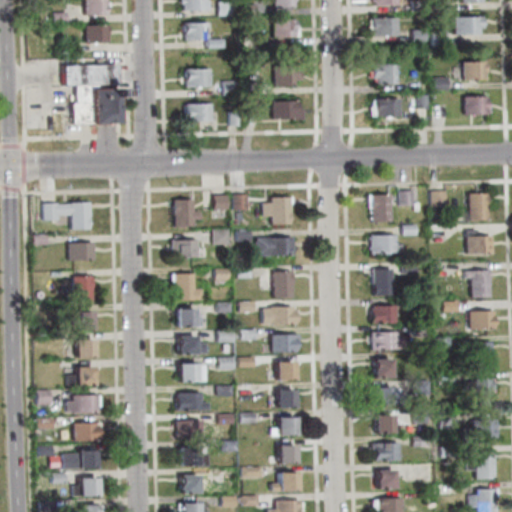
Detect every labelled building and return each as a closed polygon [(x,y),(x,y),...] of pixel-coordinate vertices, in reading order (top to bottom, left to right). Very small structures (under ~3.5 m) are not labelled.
[(81,0),(81,14),(105,14),(105,0),(81,0)] [(199,0),(199,9),(177,9),(177,2),(175,2),(175,0),(199,0)] [(406,0),(418,0),(419,10),(406,11),(406,0)] [(226,15),(212,15),(212,2),(226,1),(226,15)] [(425,10),(425,1),(439,1),(440,9),(425,10)] [(251,13),(239,14),(238,4),(251,4),(251,13)] [(392,35),(368,36),(367,17),(392,16),(392,35)] [(449,17),(477,16),(478,28),(474,28),(475,33),(449,33),(449,17)] [(267,37),(267,19),(290,19),(290,27),(293,27),(293,36),(267,37)] [(179,23),(202,22),(203,39),(179,40),(179,23)] [(104,24),(82,24),(82,41),(104,41),(104,24)] [(421,41),(407,41),(407,31),(420,30),(421,41)] [(441,45),(426,45),(426,31),(441,31),(441,45)] [(201,47),(201,40),(217,39),(217,47),(201,47)] [(458,79),(457,62),(480,61),(481,78),(458,79)] [(59,64),(59,84),(69,84),(70,123),(115,122),(115,63),(59,64)] [(371,83),(371,77),(368,78),(367,64),(392,63),(392,83),(371,83)] [(295,79),(289,79),(289,85),(269,85),(269,66),(295,65),(295,79)] [(204,85),(180,86),(180,69),(204,68),(204,85)] [(428,89),(427,77),(442,77),(443,88),(428,89)] [(232,95),(218,96),(218,81),(231,81),(232,95)] [(254,81),(254,90),(241,90),(241,81),(254,81)] [(423,108),(414,108),(413,95),(423,94),(423,108)] [(482,96),(482,112),(458,113),(458,97),(482,96)] [(394,115),(370,116),(370,99),(394,98),(394,115)] [(267,118),(266,100),(292,100),(293,109),(297,108),(297,119),(289,119),(289,118),(267,118)] [(243,115),(242,101),(252,101),(253,114),(243,115)] [(180,104),(205,103),(205,120),(181,121),(180,104)] [(224,125),(223,112),(234,111),(235,125),(224,125)] [(408,190),(408,205),(394,205),(394,191),(408,190)] [(441,206),(426,206),(426,191),(441,191),(441,206)] [(482,219),(464,220),(463,193),(481,193),(482,219)] [(229,194),(242,194),(242,209),(229,209),(229,194)] [(208,209),(208,195),(221,195),(221,208),(208,209)] [(384,195),(385,220),(366,221),(365,195),(384,195)] [(266,197),(284,197),(284,223),(266,223),(266,215),(258,215),(257,203),(266,203),(266,197)] [(168,199),(187,199),(187,211),(194,211),(194,219),(187,219),(187,226),(169,226),(168,199)] [(36,220),(36,203),(51,203),(51,204),(63,204),(63,202),(83,202),(83,216),(82,216),(82,229),(64,229),(64,214),(51,215),(51,220),(36,220)] [(397,235),(397,225),(410,224),(410,234),(397,235)] [(424,224),(438,224),(439,234),(425,234),(424,224)] [(222,230),(222,242),(208,242),(208,230),(222,230)] [(245,241),(233,241),(233,232),(245,231),(245,241)] [(26,235),(39,234),(40,244),(26,244),(26,235)] [(397,244),(397,252),(365,253),(364,235),(390,235),(390,244),(397,244)] [(461,236),(486,235),(486,253),(461,253),(461,236)] [(287,237),(288,254),(251,255),(251,237),(287,237)] [(166,240),(189,239),(190,256),(166,256),(166,240)] [(61,243),(86,242),(87,259),(61,259),(61,243)] [(410,273),(397,273),(396,262),(410,262),(410,273)] [(231,267),(246,267),(246,277),(231,277),(231,267)] [(387,268),(387,295),(369,295),(368,269),(387,268)] [(209,283),(209,269),(223,269),(224,283),(209,283)] [(483,270),(484,296),(465,297),(465,276),(459,276),(459,271),(483,270)] [(267,271),(286,271),(286,297),(268,298),(267,271)] [(168,274),(188,273),(188,289),(195,288),(195,300),(168,300),(168,274)] [(86,276),(86,302),(67,302),(66,276),(86,276)] [(248,311),(233,312),(233,302),(248,301),(248,311)] [(225,311),(212,311),(212,302),(225,302),(225,311)] [(437,311),(436,302),(451,302),(451,311),(437,311)] [(362,306),(390,305),(390,321),(366,322),(365,314),(362,314),(362,306)] [(287,307),(287,309),(289,309),(289,323),(257,324),(256,309),(264,308),(264,307),(287,307)] [(188,308),(188,316),(195,316),(195,325),(170,326),(170,309),(188,308)] [(463,311),(487,311),(488,327),(463,328),(463,311)] [(86,329),(69,329),(68,312),(86,312),(86,329)] [(409,325),(422,325),(422,336),(409,336),(409,325)] [(234,330),(249,329),(249,338),(234,339),(234,330)] [(211,342),(211,331),(227,330),(227,341),(211,342)] [(391,332),(391,340),(400,340),(400,349),(366,349),(365,333),(391,332)] [(265,335),(293,334),(293,342),(290,342),(290,351),(265,351),(265,335)] [(171,354),(171,335),(189,335),(189,343),(200,343),(200,353),(171,354)] [(444,347),(430,347),(429,338),(443,338),(444,347)] [(69,340),(87,339),(87,357),(69,357),(69,340)] [(459,368),(459,342),(485,341),(486,367),(459,368)] [(227,357),(227,368),(213,368),(213,357),(227,357)] [(248,366),(233,367),(233,357),(248,357),(248,366)] [(385,358),(386,377),(368,377),(367,359),(385,358)] [(289,378),(264,379),(264,371),(270,371),(270,362),(288,362),(289,378)] [(199,364),(199,381),(173,381),(172,365),(199,364)] [(87,385),(60,386),(60,375),(69,375),(69,367),(87,367),(87,385)] [(447,383),(432,384),(432,374),(447,374),(447,383)] [(468,405),(468,389),(459,389),(459,381),(467,381),(467,379),(488,378),(488,392),(487,393),(487,404),(468,405)] [(423,380),(423,394),(407,394),(407,381),(423,380)] [(211,395),(211,386),(226,385),(226,395),(211,395)] [(368,388),(386,388),(386,394),(395,393),(395,404),(368,405),(368,388)] [(270,390),(288,389),(288,406),(271,407),(270,390)] [(31,390),(44,390),(44,404),(31,404),(31,390)] [(170,395),(173,395),(173,393),(195,392),(195,410),(170,410),(170,395)] [(65,395),(91,395),(91,412),(66,413),(66,411),(59,411),(59,401),(66,401),(65,395)] [(408,423),(408,409),(422,409),(422,423),(408,423)] [(434,427),(433,411),(447,411),(447,427),(434,427)] [(249,422),(234,423),(234,412),(249,412),(249,422)] [(369,433),(369,415),(386,415),(387,432),(369,433)] [(290,434),(265,435),(265,428),(271,428),(271,417),(290,417),(290,434)] [(46,427),(32,428),(32,418),(46,418),(46,427)] [(190,420),(191,437),(171,437),(170,420),(190,420)] [(455,428),(466,428),(465,420),(490,420),(491,436),(470,437),(471,442),(456,442),(455,428)] [(95,431),(91,431),(91,439),(67,439),(67,423),(95,423),(95,431)] [(422,436),(422,446),(408,446),(408,436),(422,436)] [(215,450),(215,441),(230,440),(231,450),(215,450)] [(393,443),(393,460),(369,460),(368,448),(366,448),(365,443),(393,443)] [(271,463),(271,446),(290,445),(290,462),(271,463)] [(32,446),(45,446),(45,456),(32,456),(32,446)] [(172,447),(191,446),(191,455),(201,455),(201,466),(192,466),(192,464),(172,465),(172,447)] [(449,456),(435,457),(435,447),(449,446),(449,456)] [(55,453),(71,453),(71,451),(89,450),(89,468),(56,469),(55,453)] [(488,452),(489,478),(470,479),(470,469),(461,469),(461,459),(469,459),(469,452),(488,452)] [(52,456),(52,467),(43,467),(43,457),(52,456)] [(236,477),(236,467),(255,466),(255,476),(236,477)] [(370,470),(388,470),(389,488),(371,488),(370,470)] [(45,473),(59,473),(59,482),(45,483),(45,473)] [(265,483),(272,483),(272,473),(291,473),(291,490),(265,491),(265,483)] [(175,475),(191,475),(192,493),(175,493),(175,475)] [(65,496),(65,486),(72,486),(72,479),(91,478),(91,495),(65,496)] [(492,489),(492,497),(489,497),(489,499),(489,511),(470,511),(470,507),(463,507),(462,495),(470,495),(470,489),(492,489)] [(252,505),(237,505),(237,495),(251,495),(252,505)] [(229,496),(229,506),(216,506),(215,496),(229,496)] [(371,511),(371,498),(396,498),(396,511),(371,511)] [(294,511),(261,511),(261,510),(269,510),(269,501),(294,500),(294,511)] [(32,502),(47,502),(47,511),(33,511),(32,502)] [(98,511),(99,503),(68,503),(68,511),(98,511)] [(175,511),(175,503),(193,503),(193,511),(175,511)]
